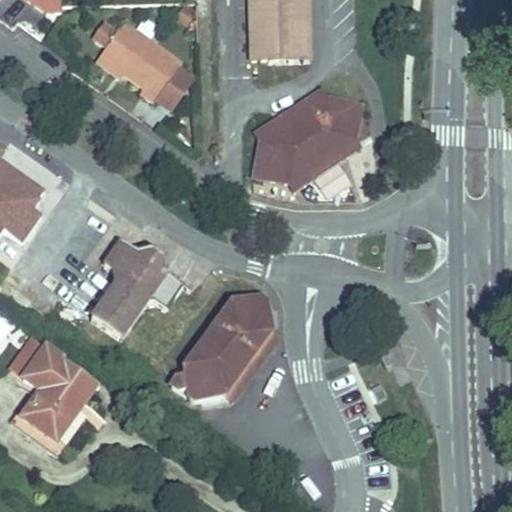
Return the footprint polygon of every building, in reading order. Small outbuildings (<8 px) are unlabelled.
[(286,65),(283,0),(246,0),(248,64),(286,65)] [(283,0),(286,65),(318,64),(313,0),(283,0)] [(91,58),(113,28),(101,20),(79,49),(91,58)] [(169,66),(113,28),(91,58),(84,68),(106,83),(113,87),(124,94),(120,102),(140,112),(141,111),(161,78),(169,66)] [(106,83),(84,68),(81,72),(103,87),(106,83)] [(157,121),(177,88),(161,78),(141,111),(157,121)] [(250,134),(258,145),(329,98),(320,86),(250,134)] [(358,104),(329,98),(258,145),(253,177),(285,183),(363,136),(358,104)] [(363,136),(285,183),(295,198),(365,149),(363,136)] [(0,248),(8,254),(30,222),(18,213),(28,199),(0,179),(0,248)] [(132,262),(111,245),(90,273),(101,284),(84,307),(127,338),(143,314),(159,318),(175,294),(160,285),(160,267),(144,258),(132,262)] [(253,309),(239,301),(214,309),(173,368),(169,375),(172,404),(184,412),(211,407),(256,343),(253,309)] [(127,338),(84,307),(73,321),(118,353),(127,338)] [(88,375),(37,338),(3,385),(15,394),(0,412),(0,437),(47,472),(80,425),(66,415),(88,375)] [(269,352),(256,343),(211,408),(224,417),(269,352)]
